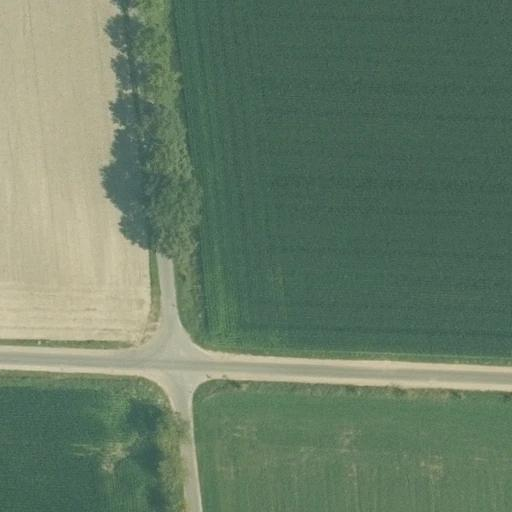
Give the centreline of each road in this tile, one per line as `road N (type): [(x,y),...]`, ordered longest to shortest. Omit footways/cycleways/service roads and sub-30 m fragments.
road 1 (residential): [(136,0),(177,368)]
road 2 (unclassified): [(177,368),(511,383)]
road 3 (unclassified): [(177,368),(0,359)]
road 4 (unclassified): [(177,368),(193,511)]
